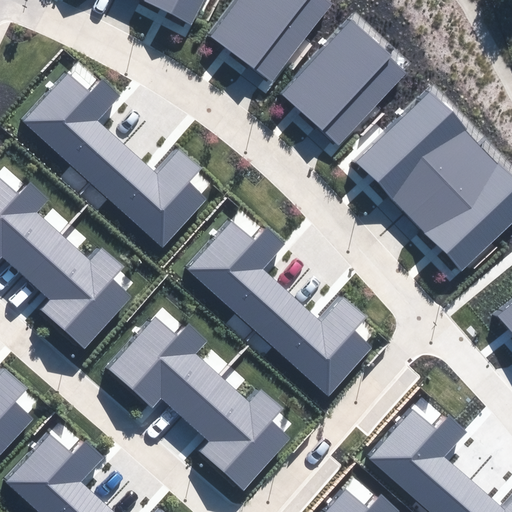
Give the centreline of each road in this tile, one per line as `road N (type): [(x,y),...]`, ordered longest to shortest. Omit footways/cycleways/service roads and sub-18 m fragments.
road 1 (residential): [(7,0),(193,93),(319,201),(427,321)]
road 2 (residential): [(217,511),(0,321)]
road 3 (residential): [(259,511),(427,321)]
road 4 (residential): [(427,321),(511,412)]
